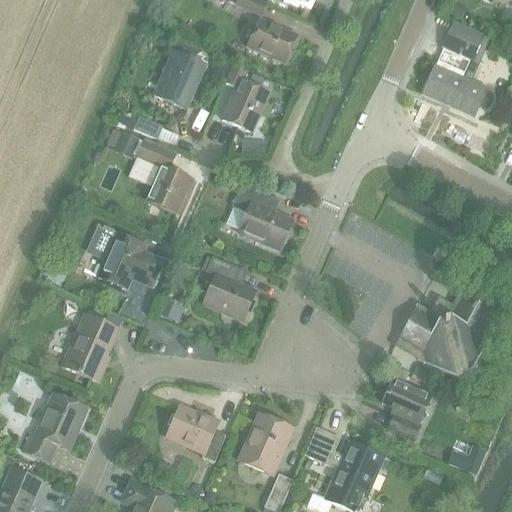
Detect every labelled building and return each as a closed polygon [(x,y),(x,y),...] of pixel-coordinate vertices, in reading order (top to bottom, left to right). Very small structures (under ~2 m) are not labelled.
[(229,0),(228,4),(236,7),(261,18),(267,7),(251,0),(229,0)] [(454,5),(449,15),(460,20),(465,10),(454,5)] [(247,50),(267,58),(285,67),(297,39),(259,22),(247,50)] [(434,69),(422,97),(473,119),(478,109),(481,110),(486,111),(489,109),(492,105),(492,102),(492,97),(489,95),(485,93),(486,91),(470,84),(489,42),(482,40),(483,39),(454,26),(443,49),(470,62),(462,81),(453,77),(434,69)] [(154,97),(186,112),(206,68),(173,54),(154,97)] [(221,122),(251,135),(268,95),(242,84),(247,73),(233,67),(225,85),(235,90),(221,122)] [(163,129),(144,121),(139,119),(133,132),(157,142),(163,129)] [(175,158),(156,150),(143,145),(137,159),(162,171),(147,204),(175,217),(191,182),(169,172),(175,158)] [(241,186),(232,209),(247,216),(239,235),(280,253),(281,252),(278,251),(290,224),(292,225),(293,224),(265,212),(271,199),(241,186)] [(99,227),(87,254),(106,262),(98,280),(108,284),(126,292),(132,278),(140,281),(139,283),(151,288),(162,264),(142,256),(145,249),(117,237),(118,235),(99,227)] [(163,243),(158,254),(171,260),(176,249),(163,243)] [(204,307),(242,324),(255,294),(234,285),(240,271),(212,259),(206,274),(216,279),(204,307)] [(510,324),(511,323),(457,293),(456,294),(462,298),(455,311),(447,307),(434,311),(430,318),(416,311),(420,305),(419,304),(389,359),(390,359),(399,342),(417,351),(413,359),(456,383),(467,379),(488,341),(481,337),(493,315),(510,324)] [(165,305),(160,317),(175,323),(180,312),(165,305)] [(107,315),(103,326),(117,332),(122,321),(107,315)] [(98,385),(104,372),(102,371),(106,360),(118,333),(117,332),(103,326),(84,318),(62,369),(80,377),(98,385)] [(418,367),(414,375),(423,381),(428,373),(418,367)] [(388,433),(406,441),(414,445),(421,428),(419,427),(432,399),(394,382),(397,376),(396,375),(382,406),(394,411),(391,417),(394,418),(388,433)] [(87,412),(69,404),(53,397),(36,438),(31,436),(23,454),(49,465),(56,448),(66,452),(76,427),(80,429),(87,412)] [(214,465),(217,456),(225,438),(214,433),(218,426),(179,409),(166,439),(204,455),(202,460),(214,465)] [(272,478),(284,450),(292,432),(260,417),(239,464),(272,478)] [(328,468),(337,473),(324,502),(312,497),(307,510),(312,511),(327,511),(331,505),(346,511),(361,511),(375,479),(384,461),(390,464),(391,463),(349,445),(343,459),(334,455),(340,441),(316,430),(304,458),(328,468)] [(468,460),(462,473),(475,479),(485,455),(472,450),(468,460)] [(0,511),(28,511),(40,485),(12,473),(2,497),(0,496),(0,511)] [(268,511),(280,511),(293,483),(278,477),(264,510),(268,511)] [(169,511),(173,503),(131,485),(123,504),(136,510),(135,511),(169,511)] [(190,491),(187,496),(198,501),(202,491),(196,488),(190,491)] [(207,493),(202,503),(212,507),(214,502),(212,495),(207,493)]
